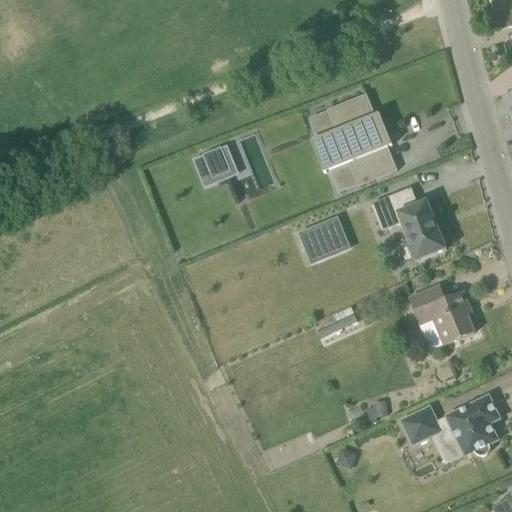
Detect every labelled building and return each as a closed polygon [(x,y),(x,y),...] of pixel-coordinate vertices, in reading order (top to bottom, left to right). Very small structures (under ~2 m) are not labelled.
[(495,18),(499,32),(511,29),(511,0),(490,0),(494,11),(497,11),(498,17),(495,18)] [(396,174),(387,150),(382,139),(388,136),(380,115),(374,118),(366,98),(329,113),(337,133),(317,141),(330,173),(350,165),(360,188),(396,174)] [(227,144),(240,170),(251,165),(237,139),(227,144)] [(222,149),(199,158),(211,187),(234,178),(222,149)] [(418,207),(411,191),(372,207),(382,232),(403,224),(418,263),(447,251),(427,203),(418,207)] [(338,219),(298,236),(305,253),(326,245),(329,252),(349,244),(338,219)] [(441,288),(410,301),(431,353),(475,335),(465,310),(470,308),(464,293),(446,300),(441,288)] [(354,315),(316,332),(320,340),(358,323),(354,315)] [(489,398),(447,419),(447,420),(438,424),(431,409),(401,423),(413,448),(441,434),(443,437),(445,439),(446,441),(449,442),(451,442),(454,442),(457,440),(466,458),(475,454),(476,455),(476,456),(479,458),(480,458),(481,458),(484,458),(485,458),(486,457),(489,455),(490,453),(490,451),(490,447),(499,442),(491,427),(501,422),(489,398)] [(373,407),(375,420),(376,420),(388,417),(386,404),(373,407)] [(373,410),(368,411),(370,425),(377,424),(376,420),(375,420),(373,410)] [(338,463),(351,466),(354,457),(342,453),(338,463)]
